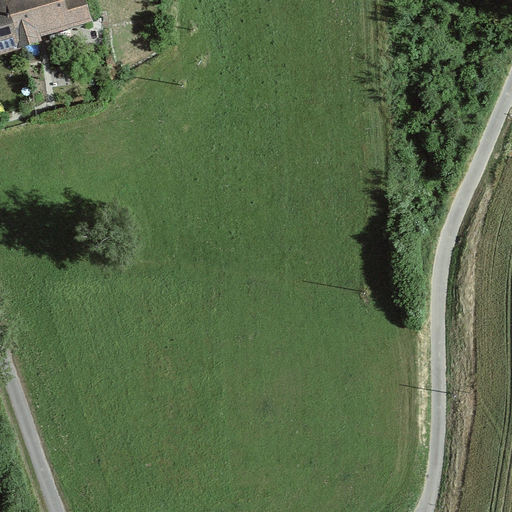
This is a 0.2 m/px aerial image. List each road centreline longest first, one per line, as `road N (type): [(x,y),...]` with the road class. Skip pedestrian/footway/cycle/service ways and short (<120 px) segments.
road 1 (unclassified): [(425,511),(438,418),(437,288),(451,224),(511,82)]
road 2 (unclassified): [(54,511),(0,337)]
